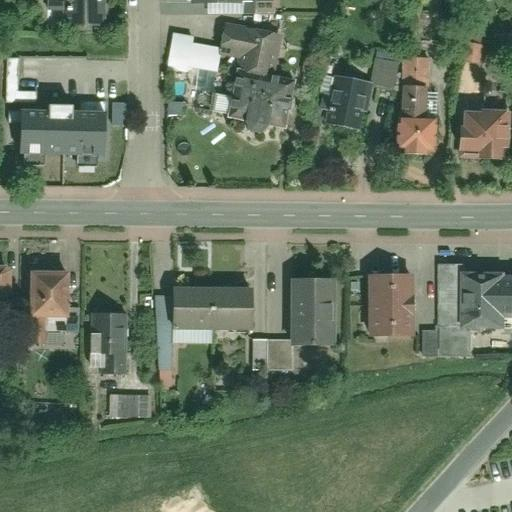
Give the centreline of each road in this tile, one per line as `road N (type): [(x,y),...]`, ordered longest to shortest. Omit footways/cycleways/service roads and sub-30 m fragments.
road 1 (tertiary): [(511,212),(139,213)]
road 2 (residential): [(137,0),(139,213)]
road 3 (tertiary): [(139,213),(0,212)]
road 4 (residential): [(423,511),(511,415)]
